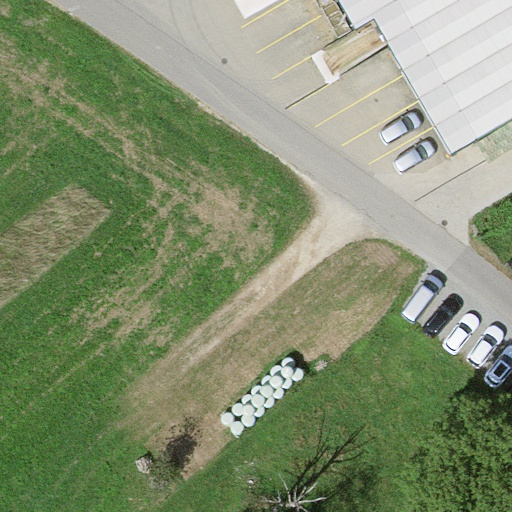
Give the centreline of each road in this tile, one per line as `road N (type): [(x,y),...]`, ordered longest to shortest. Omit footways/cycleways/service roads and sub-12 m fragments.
road 1 (track): [(511,300),(404,217),(74,0)]
road 2 (unknown): [(266,126),(238,0)]
